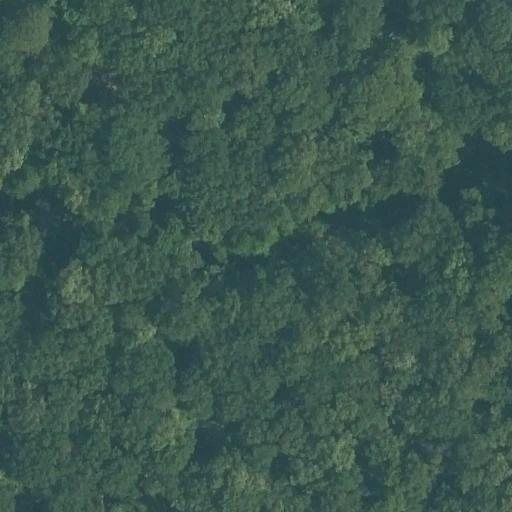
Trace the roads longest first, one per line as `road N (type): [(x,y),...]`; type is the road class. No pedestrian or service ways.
road 1 (unclassified): [(0,396),(165,34)]
road 2 (track): [(0,93),(165,34)]
